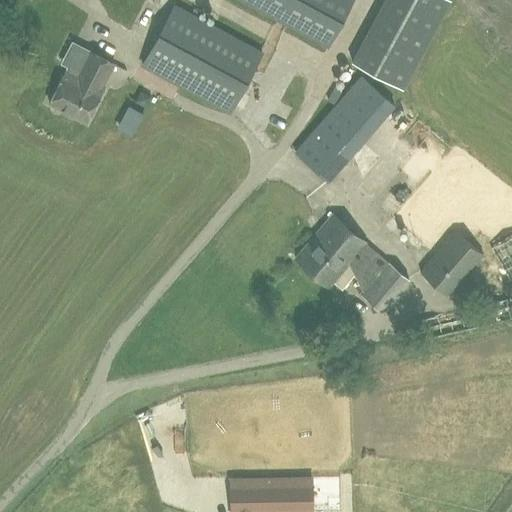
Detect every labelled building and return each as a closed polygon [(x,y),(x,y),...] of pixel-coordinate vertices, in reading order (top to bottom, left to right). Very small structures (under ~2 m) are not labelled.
[(240,0),(328,47),(353,0),(240,0)] [(385,0),(352,62),(402,89),(449,0),(385,0)] [(230,112),(262,52),(175,5),(142,65),(230,112)] [(103,84),(114,63),(89,51),(79,72),(68,66),(49,103),(86,122),(105,85),(103,84)] [(329,181),(394,106),(361,77),(295,152),(329,181)] [(140,90),(135,100),(145,105),(150,95),(140,90)] [(409,279),(332,214),(322,227),(295,258),(330,287),(334,282),(342,290),(355,275),(363,292),(361,294),(370,301),(384,313),(409,283),(409,279)] [(447,295),(483,254),(456,230),(420,271),(447,295)] [(511,235),(508,238),(491,248),(511,281),(511,235)] [(417,340),(511,318),(507,298),(413,320),(417,340)] [(313,495),(312,474),(232,477),(232,497),(313,495)]
